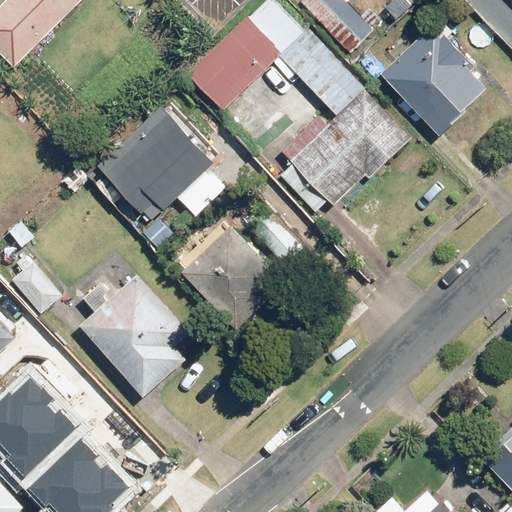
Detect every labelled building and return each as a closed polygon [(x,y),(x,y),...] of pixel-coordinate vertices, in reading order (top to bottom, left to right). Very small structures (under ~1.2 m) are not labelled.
[(9,0),(0,9),(0,39),(22,62),(77,8),(76,7),(83,0),(9,0)] [(280,0),(274,0),(256,18),(254,17),(196,72),(228,105),(282,55),(341,117),(295,167),(343,210),(416,131),(369,87),(367,89),(280,0)] [(349,0),(309,0),(307,3),(355,53),(379,30),(349,0)] [(435,32),(393,71),(448,130),(490,90),(435,32)] [(106,166),(154,218),(220,159),(173,106),(106,166)] [(311,245),(289,224),(270,243),(292,264),(311,245)] [(293,277),(249,233),(200,283),(244,327),(293,277)] [(23,277),(47,308),(70,290),(46,259),(23,277)] [(124,288),(88,324),(154,390),(190,355),(181,346),(199,329),(146,270),(125,289),(124,288)] [(0,350),(13,338),(0,323),(0,350)] [(0,443),(10,455),(7,460),(24,478),(79,426),(32,377),(12,397),(8,393),(0,400),(0,443)] [(27,488),(44,506),(50,503),(58,511),(108,511),(112,508),(109,504),(129,485),(82,436),(27,488)] [(511,479),(511,440),(493,458),(511,479)] [(0,511),(20,511),(27,506),(0,475),(0,511)] [(407,511),(475,511),(445,479),(407,511)]
